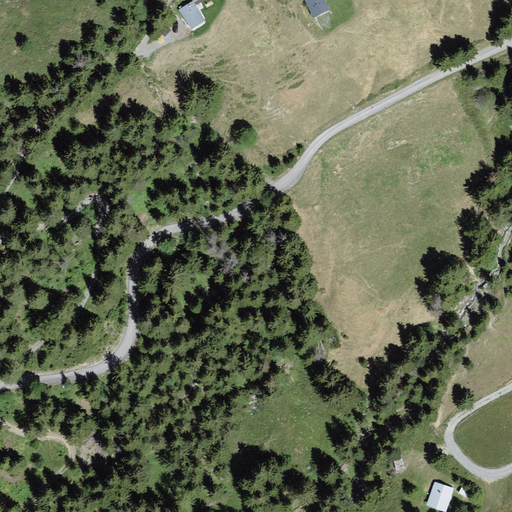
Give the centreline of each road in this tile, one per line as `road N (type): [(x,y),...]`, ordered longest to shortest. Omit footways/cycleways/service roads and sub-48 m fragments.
road 1 (unclassified): [(511,42),(326,130),(278,185),(235,211),(159,234),(136,273),(120,352),(88,369),(0,386)]
road 2 (track): [(0,369),(72,320),(102,224),(95,203),(65,222),(0,236)]
road 3 (track): [(0,196),(32,136),(129,54),(174,0)]
road 4 (track): [(511,384),(461,413),(447,433),(469,468),(511,466)]
